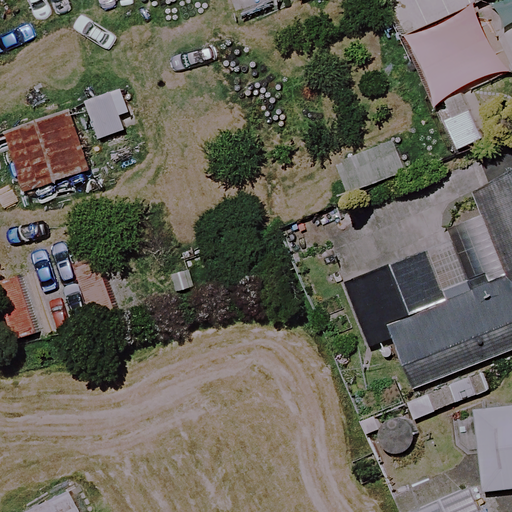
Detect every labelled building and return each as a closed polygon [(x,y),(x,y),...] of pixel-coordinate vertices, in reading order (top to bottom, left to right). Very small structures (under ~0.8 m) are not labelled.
[(282,8),(278,0),(236,0),(245,22),(282,8)] [(127,134),(117,97),(87,105),(98,143),(127,134)] [(89,179),(74,120),(10,136),(24,195),(89,179)] [(511,180),(475,196),(507,270),(473,285),(455,245),(347,291),(371,349),(390,340),(414,396),(511,353),(511,180)] [(511,492),(511,408),(476,413),(485,495),(511,492)] [(82,511),(74,495),(36,511),(82,511)] [(477,511),(471,496),(431,511),(477,511)]
